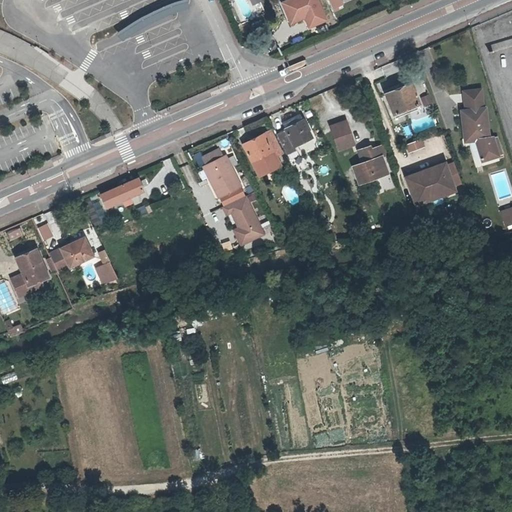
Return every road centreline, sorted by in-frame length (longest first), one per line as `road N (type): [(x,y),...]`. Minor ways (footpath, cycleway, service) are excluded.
road 1 (track): [(0,489),(156,487),(258,463),(511,437)]
road 2 (primary): [(477,0),(252,97)]
road 3 (primary): [(252,97),(86,170)]
road 4 (unclassified): [(0,120),(57,105),(86,170)]
